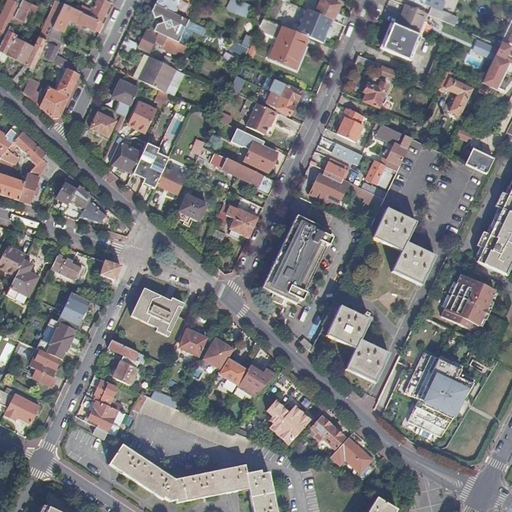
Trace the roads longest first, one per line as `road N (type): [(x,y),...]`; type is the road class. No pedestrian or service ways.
road 1 (residential): [(231,302),(367,0)]
road 2 (residential): [(482,493),(400,451),(231,302)]
road 3 (residential): [(39,460),(137,256)]
road 4 (residential): [(130,0),(59,146)]
road 5 (unclassified): [(0,212),(137,256)]
road 6 (residential): [(152,229),(59,146)]
